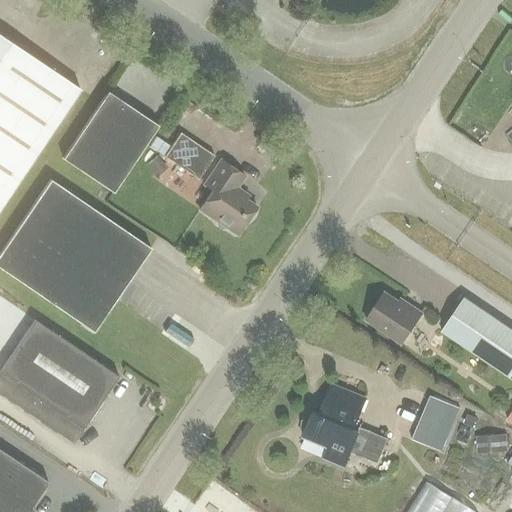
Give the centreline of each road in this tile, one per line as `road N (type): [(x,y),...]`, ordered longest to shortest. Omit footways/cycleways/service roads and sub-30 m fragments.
road 1 (unclassified): [(139,511),(371,168)]
road 2 (unclassified): [(371,168),(128,0)]
road 3 (unclassified): [(371,168),(485,0)]
road 4 (unclassified): [(511,264),(371,168)]
